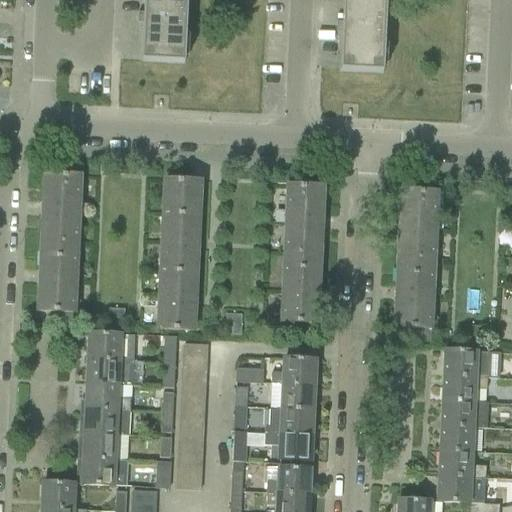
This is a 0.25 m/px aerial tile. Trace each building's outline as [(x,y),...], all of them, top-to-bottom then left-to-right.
[(185,0),(142,0),(142,15),(136,14),(136,24),(142,24),(140,63),(183,65),(185,0)] [(384,0),(341,0),(341,24),(335,23),(335,33),(340,33),(338,72),(381,74),(384,0)] [(58,245),(76,246),(79,178),(43,176),(40,253),(55,253),(55,249),(58,249),(58,245)] [(199,183),(163,182),(162,216),(197,218),(199,183)] [(300,265),(318,265),(322,189),(286,187),(283,255),(299,256),(298,260),(300,260),(300,265)] [(400,193),(396,269),(412,270),(412,266),(414,266),(414,261),(432,262),(435,194),(400,193)] [(162,216),(159,273),(195,275),(197,218),(162,216)] [(55,253),(40,253),(37,313),(49,313),(73,314),(76,246),(58,245),(58,249),(55,249),(55,253)] [(283,255),(280,324),(304,325),(315,326),(318,265),(300,265),(300,260),(298,260),(299,256),(283,255)] [(412,270),(396,269),(393,329),(405,330),(429,331),(432,262),(414,261),(414,266),(412,266),(412,270)] [(195,275),(159,273),(156,331),(192,333),(195,275)] [(107,311),(107,319),(106,330),(122,331),(123,311),(107,311)] [(73,314),(49,313),(48,326),(72,327),(73,314)] [(240,337),(240,329),(240,317),(224,316),(224,336),(240,337)] [(304,325),(280,324),(279,337),(303,338),(304,325)] [(478,348),(479,340),(479,328),(463,327),(462,348),(478,348)] [(429,331),(405,330),(404,342),(428,344),(429,331)] [(136,351),(118,351),(119,337),(88,336),(87,361),(135,363),(136,351)] [(182,359),(205,360),(206,348),(183,347),(182,359)] [(444,353),(442,378),(485,381),(488,381),(489,355),(444,353)] [(205,360),(182,359),(181,371),(204,372),(205,360)] [(135,363),(87,361),(86,386),(129,388),(131,364),(135,364),(135,363)] [(270,375),(270,387),(281,387),(281,386),(313,388),(314,362),(283,361),(282,375),(270,375)] [(181,371),(181,383),(204,384),(204,372),(181,371)] [(261,372),(235,371),(235,384),(260,385),(261,372)] [(485,381),(442,378),(441,403),(472,405),(473,391),(485,392),(485,381)] [(181,383),(180,395),(203,396),(204,384),(181,383)] [(86,386),(84,411),(129,413),(129,401),(116,401),(117,388),(129,389),(129,388),(86,386)] [(280,411),(311,413),(313,388),(281,386),(281,387),(280,411)] [(234,389),(233,409),(244,410),(245,390),(234,389)] [(162,394),(161,413),(166,413),(166,416),(171,416),(172,395),(162,394)] [(203,396),(180,395),(180,407),(203,408),(203,396)] [(441,403),(440,428),(471,430),(486,431),(487,405),(472,405),(441,403)] [(180,407),(179,419),(202,420),(203,408),(180,407)] [(244,410),(233,409),(232,433),(238,433),(238,436),(243,436),(244,410)] [(84,411),(83,436),(127,438),(129,413),(84,411)] [(263,430),(263,436),(310,438),(311,413),(280,411),(280,412),(269,412),(268,428),(263,430)] [(166,413),(161,413),(160,435),(170,435),(171,416),(166,416),(166,413)] [(202,420),(179,419),(179,431),(201,432),(202,420)] [(440,428),(439,453),(469,455),(471,430),(440,428)] [(179,431),(178,443),(201,444),(201,432),(179,431)] [(238,433),(232,433),(232,454),(243,455),(243,436),(238,436),(238,433)] [(114,438),(83,436),(82,461),(113,463),(114,438)] [(310,438),(263,436),(263,448),(278,448),(278,462),(309,463),(310,438)] [(169,460),(169,442),(159,442),(158,460),(169,460)] [(178,443),(177,455),(200,456),(201,444),(178,443)] [(439,453),(438,478),(468,480),(484,481),(484,469),(469,468),(469,455),(439,453)] [(200,456),(177,455),(177,467),(200,468),(200,456)] [(126,463),(82,461),(81,487),(125,489),(126,463)] [(156,465),(155,490),(167,491),(169,465),(156,465)] [(177,467),(176,479),(199,480),(200,468),(177,467)] [(277,470),(277,484),(266,484),(265,495),(307,497),(309,471),(277,470)] [(235,495),(240,496),(241,474),(231,474),(230,493),(235,493),(235,495)] [(468,480),(438,478),(436,504),(467,505),(468,480)] [(199,480),(176,479),(176,491),(199,492),(199,480)] [(40,510),(71,511),(73,486),(42,485),(40,510)] [(132,493),(131,506),(154,507),(155,495),(132,493)] [(230,493),(228,511),(239,511),(240,496),(235,495),(235,493),(230,493)] [(115,494),(113,511),(123,511),(125,494),(115,494)] [(306,511),(307,497),(265,495),(265,508),(275,508),(275,511),(306,511)] [(397,502),(396,511),(428,511),(428,504),(397,502)]
